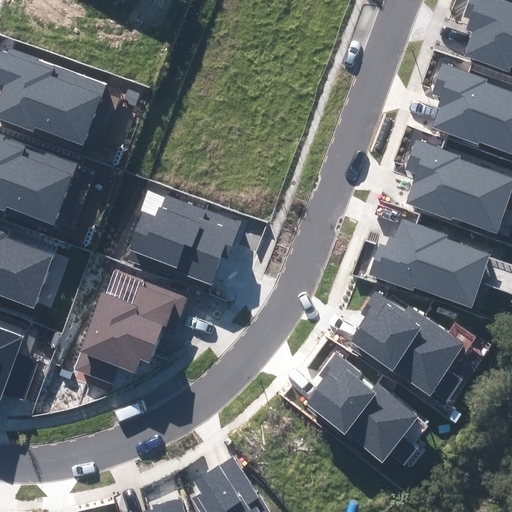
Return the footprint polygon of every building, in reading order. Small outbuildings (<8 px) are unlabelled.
[(464,56),(509,72),(511,66),(511,3),(502,0),(470,0),(464,17),(470,19),(466,30),(473,32),(464,56)] [(0,122),(82,152),(107,85),(10,49),(8,55),(0,51),(0,84),(3,85),(0,93),(0,122)] [(432,127),(478,144),(479,140),(511,152),(511,93),(485,83),(487,80),(443,63),(431,94),(441,98),(437,109),(439,109),(432,127)] [(0,212),(54,232),(79,163),(0,134),(0,212)] [(406,204),(452,220),(453,217),(497,233),(511,190),(511,178),(460,160),(461,156),(417,140),(405,170),(415,174),(411,185),(413,186),(406,204)] [(129,260),(209,290),(221,257),(228,260),(242,222),(166,194),(161,208),(159,207),(155,217),(143,212),(129,249),(132,250),(129,260)] [(446,239),(448,235),(402,219),(396,237),(390,235),(386,246),(380,244),(369,275),(413,291),(413,287),(472,308),(490,254),(446,239)] [(8,231),(0,227),(0,296),(34,310),(55,255),(6,237),(8,231)] [(173,334),(187,298),(142,282),(134,305),(102,293),(80,352),(82,352),(75,370),(113,384),(119,368),(136,374),(141,360),(150,363),(163,330),(173,334)] [(405,314),(376,295),(363,313),(368,316),(351,342),(353,343),(350,348),(386,372),(389,368),(392,371),(393,369),(444,403),(459,379),(445,370),(463,344),(409,308),(405,314)] [(0,399),(23,337),(0,328),(0,399)] [(403,461),(415,447),(401,436),(417,417),(377,384),(372,390),(358,379),(363,374),(336,352),(317,375),(321,379),(314,388),(316,390),(305,403),(344,435),(346,432),(382,461),(390,451),(403,461)] [(268,511),(234,456),(192,482),(199,493),(191,498),(200,511),(268,511)] [(184,511),(182,498),(152,505),(153,510),(144,511),(184,511)]
